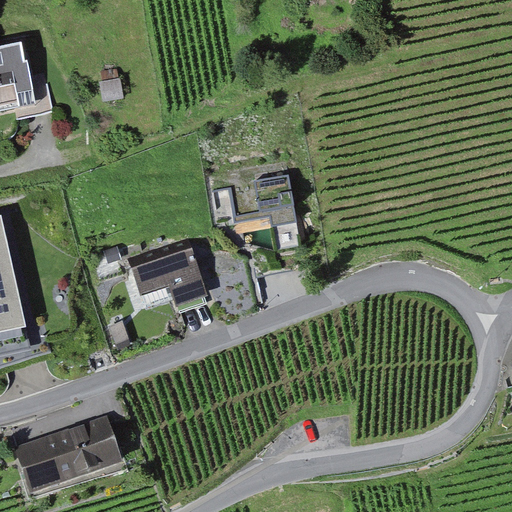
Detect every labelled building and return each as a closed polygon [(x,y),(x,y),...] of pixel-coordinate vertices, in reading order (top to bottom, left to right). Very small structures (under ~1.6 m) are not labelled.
[(33,47),(0,55),(0,120),(48,109),(33,47)] [(224,183),(232,227),(300,214),(291,170),(224,183)] [(0,360),(31,354),(1,221),(0,221),(0,360)] [(198,251),(136,269),(148,313),(211,296),(198,251)] [(511,361),(501,363),(509,409),(511,408),(511,361)] [(108,418),(14,448),(30,495),(124,465),(108,418)]
